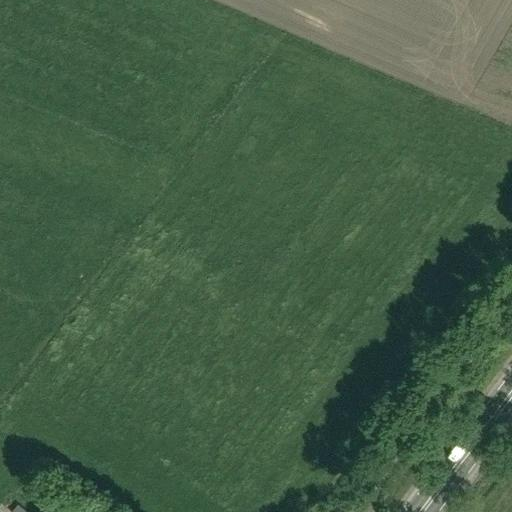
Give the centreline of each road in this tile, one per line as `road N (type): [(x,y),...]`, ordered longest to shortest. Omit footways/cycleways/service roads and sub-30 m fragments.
road 1 (unclassified): [(348,511),(511,299)]
road 2 (primary): [(422,511),(511,394)]
